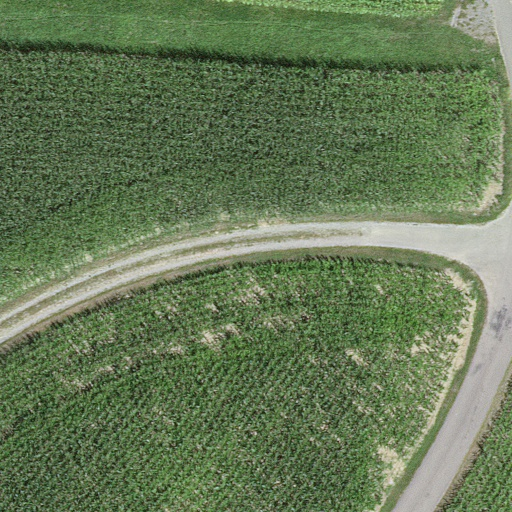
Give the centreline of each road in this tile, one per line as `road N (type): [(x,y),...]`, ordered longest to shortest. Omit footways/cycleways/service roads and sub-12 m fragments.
road 1 (track): [(511,243),(400,231),(252,232),(130,261),(0,332)]
road 2 (unclassified): [(411,511),(477,396),(511,306)]
